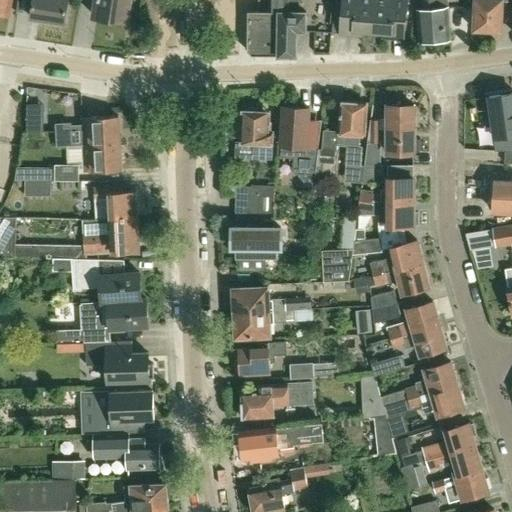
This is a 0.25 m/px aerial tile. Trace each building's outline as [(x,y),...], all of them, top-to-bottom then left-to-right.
[(0,0),(0,12),(10,15),(13,0),(0,0)] [(63,23),(66,0),(32,0),(30,17),(63,23)] [(96,0),(94,16),(126,21),(128,0),(96,0)] [(306,31),(306,17),(306,12),(299,12),(298,0),(268,0),(269,12),(247,12),(247,51),(251,56),(295,56),(295,31),(306,31)] [(333,0),(331,27),(339,28),(341,0),(333,0)] [(372,32),(374,0),(341,0),(339,28),(339,34),(352,35),(353,30),(372,32)] [(404,40),(406,17),(407,0),(374,0),(372,32),(390,34),(390,39),(404,40)] [(418,41),(449,39),(446,7),(436,8),(434,0),(421,0),(422,9),(416,9),(418,41)] [(502,0),(474,0),(473,30),(501,31),(502,0)] [(511,93),(490,97),(494,129),(504,127),(506,138),(505,151),(511,151),(511,93)] [(347,146),(346,156),(345,165),(361,166),(362,158),(363,147),(359,147),(360,134),(365,135),(366,121),(365,120),(366,104),(341,102),(337,145),(347,146)] [(42,130),(42,105),(26,105),(26,130),(42,130)] [(307,135),(309,108),(284,106),(280,150),(295,152),(293,169),(299,176),(306,177),(305,184),(313,185),(314,177),(315,177),(317,149),(319,136),(307,135)] [(414,130),(415,106),(387,106),(387,130),(414,130)] [(257,159),(271,159),(272,133),(268,132),(268,112),(258,112),(255,108),(249,108),(245,111),(242,111),(241,142),(257,142),(257,159)] [(120,142),(118,115),(81,117),(82,127),(68,127),(69,145),(83,144),(91,144),(120,142)] [(370,120),(368,133),(379,133),(379,120),(370,120)] [(68,127),(68,125),(55,126),(56,146),(69,145),(68,127)] [(419,140),(414,140),(414,130),(387,130),(387,153),(414,153),(414,151),(419,151),(419,140)] [(379,133),(368,133),(367,143),(379,143),(379,133)] [(84,171),(121,169),(120,142),(91,144),(83,144),(84,171)] [(338,151),(317,149),(315,177),(335,179),(338,151)] [(383,164),(364,164),(362,182),(375,181),(375,174),(383,174),(383,164)] [(80,165),(55,165),(55,181),(80,181),(80,165)] [(414,202),(414,178),(387,178),(387,189),(380,189),(380,202),(414,202)] [(51,180),(25,180),(25,196),(51,196),(51,180)] [(492,211),(511,212),(511,181),(494,180),(492,211)] [(273,219),(275,188),(236,186),(235,217),(259,218),(259,220),(273,219)] [(136,216),(134,190),(122,191),(122,187),(94,188),(95,218),(96,219),(105,218),(136,216)] [(361,191),(360,201),(368,202),(371,202),(372,192),(361,191)] [(415,226),(414,202),(380,202),(371,202),(368,202),(360,201),(358,214),(387,214),(387,226),(415,226)] [(22,258),(22,249),(15,248),(16,217),(0,216),(0,257),(15,258),(22,258)] [(138,249),(136,216),(105,218),(96,219),(95,218),(84,219),(86,253),(138,249)] [(511,224),(494,228),(497,245),(511,242),(511,245),(511,267),(505,269),(507,287),(511,316),(511,224)] [(234,243),(234,257),(276,256),(276,243),(279,243),(279,226),(231,227),(231,243),(234,243)] [(356,229),(354,241),(365,240),(365,239),(365,229),(356,229)] [(470,234),(471,250),(494,249),(494,233),(470,234)] [(353,249),(352,255),(382,251),(381,238),(365,239),(365,240),(354,241),(353,249)] [(423,263),(416,240),(391,247),(393,257),(370,263),(371,267),(373,277),(423,263)] [(22,249),(22,258),(67,258),(67,247),(33,246),(31,249),(22,249)] [(353,249),(322,251),(324,281),(349,280),(352,255),(353,249)] [(101,303),(108,302),(108,301),(141,299),(141,298),(139,272),(97,275),(96,260),(73,260),(75,289),(100,288),(101,303)] [(429,286),(423,263),(373,277),(376,285),(399,279),(403,293),(429,286)] [(369,292),(367,278),(354,281),(356,294),(369,292)] [(307,298),(285,299),(268,300),(267,287),(234,289),(234,294),(232,296),(232,303),(235,306),(235,313),(294,310),(308,310),(307,298)] [(371,296),(372,310),(396,303),(393,290),(371,296)] [(146,298),(141,298),(141,299),(108,301),(108,302),(109,316),(82,318),(83,329),(53,330),(53,343),(111,341),(110,327),(148,325),(146,298)] [(439,324),(432,301),(407,308),(411,321),(399,325),(388,329),(391,339),(439,324)] [(400,316),(396,303),(372,310),(374,323),(400,316)] [(270,334),(269,324),(287,323),(287,321),(295,321),(294,310),(235,313),(236,321),(233,322),(233,329),(236,332),(237,336),(270,334)] [(373,332),(371,310),(357,311),(359,333),(373,332)] [(446,347),(439,324),(391,339),(394,348),(405,344),(406,348),(418,344),(421,355),(446,347)] [(149,364),(148,352),(132,353),(132,341),(86,342),(86,365),(107,364),(107,382),(149,380),(149,378),(154,378),(153,364),(149,364)] [(270,359),(276,359),(276,355),(287,354),(287,341),(269,342),(255,343),(255,347),(240,347),(241,373),(271,372),(270,359)] [(405,367),(402,355),(371,364),(375,375),(405,367)] [(425,369),(428,379),(415,382),(416,385),(405,388),(405,389),(381,396),(383,401),(384,406),(457,384),(451,361),(425,369)] [(338,376),(337,362),(313,364),(314,377),(338,376)] [(350,384),(376,385),(377,377),(350,376),(350,384)] [(464,407),(457,384),(384,406),(386,416),(387,416),(435,402),(438,415),(464,407)] [(274,404),(296,403),(314,403),(313,385),(258,387),(259,391),(242,391),(243,418),(274,417),(274,404)] [(99,410),(100,434),(129,433),(145,432),(145,419),(153,419),(152,391),(111,392),(111,410),(99,410)] [(386,416),(384,406),(383,401),(366,403),(368,417),(374,417),(386,416)] [(387,416),(386,416),(374,417),(378,455),(397,452),(393,437),(391,431),(387,416)] [(426,460),(475,445),(472,436),(476,435),(473,424),(469,425),(469,423),(465,424),(464,420),(451,424),(452,428),(443,430),(446,440),(422,447),(423,450),(402,456),(405,466),(412,464),(426,460)] [(323,442),(321,425),(275,430),(275,429),(241,433),(244,459),(277,456),(277,449),(293,447),(293,445),(323,442)] [(408,426),(391,431),(393,437),(410,432),(408,426)] [(145,438),(129,439),(129,433),(100,434),(94,434),(95,458),(128,457),(128,469),(160,467),(159,443),(145,443),(145,438)] [(482,468),(475,445),(426,460),(429,471),(453,464),(455,473),(432,480),(433,483),(482,468)] [(63,461),(63,480),(76,479),(76,480),(84,479),(83,461),(63,461)] [(306,466),(307,480),(334,478),(333,464),(306,466)] [(412,464),(405,466),(400,468),(407,490),(419,487),(412,464)] [(249,489),(253,511),(269,511),(285,509),(282,492),(308,487),(304,467),(290,470),(292,479),(280,481),(280,479),(263,482),(264,486),(249,489)] [(488,491),(482,468),(433,483),(435,492),(459,485),(463,498),(488,491)] [(76,511),(76,480),(76,479),(63,480),(0,481),(0,511),(76,511)] [(166,484),(131,488),(125,488),(126,501),(107,503),(106,501),(87,503),(87,508),(87,511),(137,511),(169,508),(166,484)] [(411,507),(412,511),(440,511),(437,500),(411,507)]
